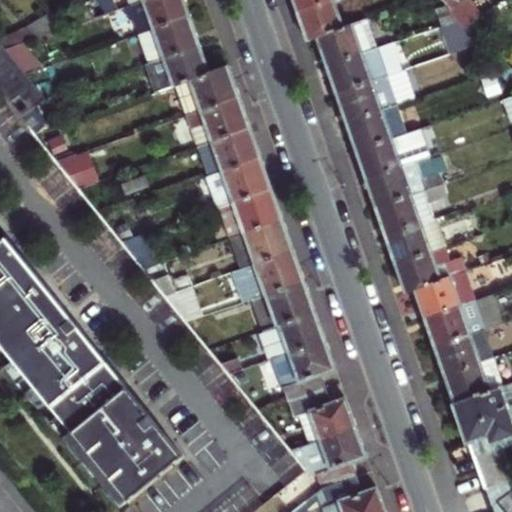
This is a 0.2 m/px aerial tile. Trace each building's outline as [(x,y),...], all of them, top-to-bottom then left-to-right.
[(142,31),(190,14),(184,0),(140,0),(133,3),(125,5),(129,18),(133,17),(138,32),(142,31)] [(293,0),(298,10),(327,0),(293,0)] [(340,26),(330,0),(327,0),(298,10),(303,26),(307,38),(315,35),(340,26)] [(482,13),(471,0),(461,0),(449,10),(457,19),(464,28),(482,13)] [(152,59),(199,43),(197,37),(190,14),(142,31),(152,59)] [(377,46),(367,17),(340,26),(315,35),(322,56),(325,64),(377,46)] [(476,43),(464,28),(457,19),(439,25),(452,51),(476,43)] [(0,89),(21,115),(44,96),(24,72),(4,47),(0,41),(0,89)] [(23,41),(4,47),(24,72),(42,66),(23,41)] [(393,41),(377,46),(325,64),(328,73),(335,92),(403,69),(393,41)] [(182,82),(192,79),(210,72),(202,50),(199,43),(152,59),(146,61),(156,91),(182,82)] [(210,72),(192,79),(182,82),(192,112),(241,95),(238,87),(231,65),(210,72)] [(403,69),(335,92),(342,112),(345,121),(394,104),(417,96),(407,67),(403,69)] [(203,142),(252,125),(244,104),(241,95),(192,112),(184,115),(194,145),(203,142)] [(394,104),(345,121),(348,131),(355,149),(403,133),(394,104)] [(214,175),(263,157),(260,150),(252,125),(203,142),(214,175)] [(403,133),(355,149),(362,170),(365,178),(413,161),(428,157),(418,128),(403,133)] [(85,150),(57,159),(78,186),(97,180),(85,150)] [(413,161),(365,178),(367,186),(374,206),(423,189),(442,182),(438,171),(444,169),(439,156),(414,164),(413,161)] [(266,169),(263,157),(214,175),(224,204),(273,187),(266,169)] [(423,189),(374,206),(381,226),(384,234),(433,217),(427,201),(446,194),(442,182),(423,189)] [(235,235),(283,218),(281,211),(279,206),(273,187),(224,204),(221,205),(232,236),(235,235)] [(433,217),(384,234),(387,242),(394,263),(443,246),(433,217)] [(246,266),(294,249),(287,228),(283,218),(235,235),(246,266)] [(0,339),(94,457),(149,412),(0,228),(0,339)] [(145,232),(122,240),(144,267),(157,262),(145,232)] [(443,246),(394,263),(401,282),(404,291),(413,288),(453,274),(443,246)] [(257,297),(305,280),(303,274),(294,249),(246,266),(257,297)] [(453,274),(413,288),(420,309),(423,317),(473,300),(463,271),(453,274)] [(266,327),(315,310),(309,291),(305,280),(257,297),(266,327)] [(473,300),(423,317),(426,325),(433,345),(482,328),(483,328),(473,300)] [(323,332),(315,310),(266,327),(276,356),(289,351),(325,339),(323,332)] [(482,328),(433,345),(439,363),(443,373),(491,357),(482,328)] [(328,346),(325,339),(289,351),(276,356),(292,400),(327,388),(322,375),(336,370),(328,346)] [(453,403),(499,387),(502,386),(491,357),(443,373),(445,381),(453,403)] [(471,456),(482,489),(511,478),(502,449),(511,445),(511,382),(502,386),(499,387),(453,403),(466,440),(468,440),(478,436),(484,453),(473,456),(471,456)] [(296,414),(309,410),(319,438),(355,426),(352,418),(345,397),(331,401),(327,388),(292,400),(296,414)] [(329,467),(317,471),(322,487),(357,474),(353,461),(366,457),(363,450),(355,426),(319,438),(329,467)] [(478,436),(468,440),(471,448),(473,456),(484,453),(478,436)] [(363,492),(357,474),(322,487),(331,511),(384,511),(384,510),(376,488),(363,492)] [(507,511),(502,505),(511,498),(511,497),(511,480),(511,478),(482,489),(490,511),(507,511)] [(248,481),(210,511),(249,511),(264,500),(248,481)] [(511,511),(511,499),(511,498),(502,505),(507,511),(511,511)]
